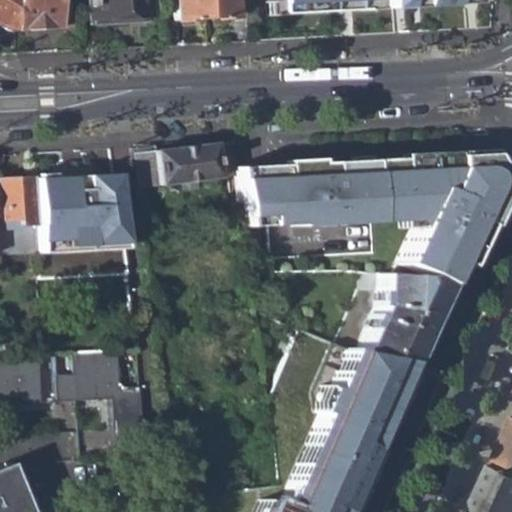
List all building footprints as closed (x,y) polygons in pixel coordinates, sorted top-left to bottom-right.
[(0,0),(0,27),(2,29),(13,28),(11,0),(0,0)] [(11,0),(13,28),(62,27),(59,0),(11,0)] [(88,18),(88,24),(146,22),(145,15),(148,14),(146,0),(84,0),(86,18),(88,18)] [(206,18),(204,0),(177,0),(178,20),(206,18)] [(204,0),(206,18),(234,17),(233,0),(204,0)] [(291,9),(291,13),(318,11),(317,0),(270,0),(271,10),(291,9)] [(317,0),(318,11),(378,8),(377,0),(317,0)] [(134,188),(234,175),(233,167),(231,143),(212,143),(153,152),(152,145),(129,148),(134,188)] [(234,175),(240,227),(290,224),(290,226),(406,219),(411,227),(394,263),(415,273),(424,274),(438,281),(440,282),(449,262),(458,266),(482,215),(498,179),(482,154),(233,167),(234,175)] [(71,241),(72,245),(99,243),(98,233),(120,230),(113,173),(29,178),(33,243),(71,241)] [(0,255),(34,253),(33,243),(29,178),(0,179),(0,255)] [(402,362),(438,281),(424,274),(415,273),(381,274),(372,313),(351,352),(375,357),(402,362)] [(114,387),(113,350),(67,352),(68,374),(52,375),(53,401),(107,399),(109,446),(136,445),(134,386),(114,387)] [(375,357),(351,352),(275,511),(335,511),(402,362),(375,357)] [(0,403),(36,401),(33,353),(0,355),(0,403)] [(511,426),(497,461),(511,467),(511,426)] [(490,511),(511,511),(511,467),(497,461),(477,505),(490,511)] [(0,511),(20,511),(2,464),(0,464),(0,511)]
